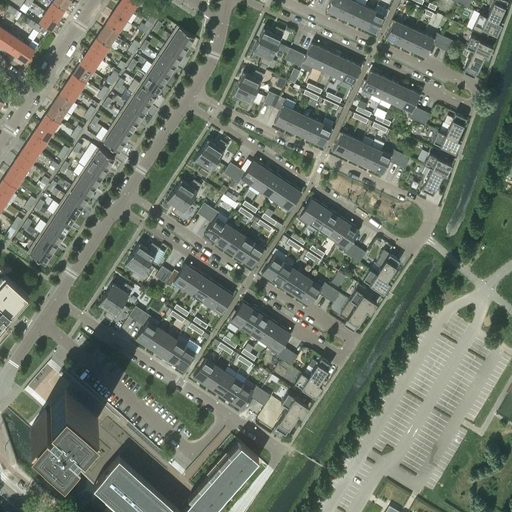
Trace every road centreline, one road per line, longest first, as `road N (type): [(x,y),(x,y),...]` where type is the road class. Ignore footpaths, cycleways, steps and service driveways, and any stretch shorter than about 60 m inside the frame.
road 1 (residential): [(185,106),(413,250),(436,214),(194,94)]
road 2 (residential): [(118,208),(341,355),(353,341),(128,193)]
road 3 (residential): [(238,0),(471,108),(478,87),(285,0)]
road 4 (residential): [(41,323),(190,456),(229,417)]
road 5 (residential): [(229,417),(56,302)]
